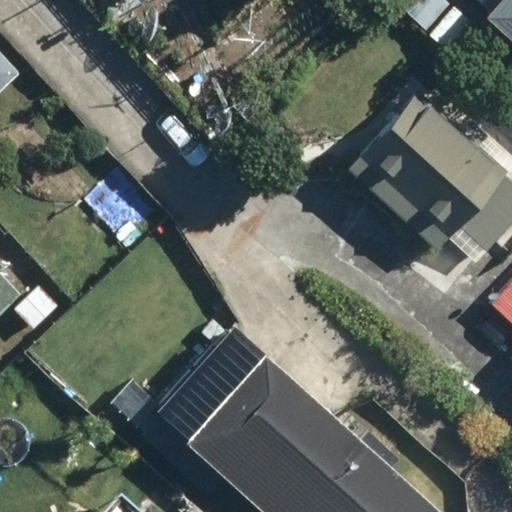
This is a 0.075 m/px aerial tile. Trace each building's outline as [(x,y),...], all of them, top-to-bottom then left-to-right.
[(123,0),(133,10),(143,0),(123,0)] [(511,0),(495,0),(480,17),(511,45),(511,0)] [(452,4),(425,34),(460,65),(487,34),(452,4)] [(0,315),(23,294),(0,269),(0,91),(20,74),(0,52),(0,315)] [(511,180),(414,91),(343,167),(463,276),(511,222),(511,180)] [(511,279),(488,305),(511,327),(511,279)] [(438,511),(262,354),(182,443),(259,511),(438,511)] [(158,511),(148,502),(138,511),(158,511)]
